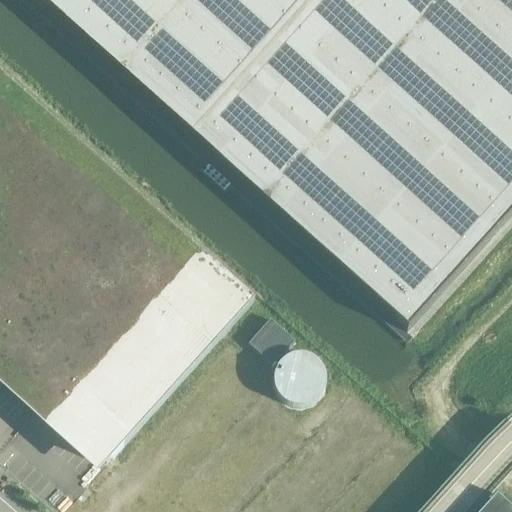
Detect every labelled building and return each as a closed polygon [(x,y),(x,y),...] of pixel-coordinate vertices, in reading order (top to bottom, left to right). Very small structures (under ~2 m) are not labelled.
[(33,0),(192,143),(319,0),(33,0)] [(511,216),(511,0),(319,0),(192,143),(406,335),(511,216)] [(0,75),(0,362),(111,462),(253,303),(0,75)] [(270,323),(250,345),(273,366),(293,344),(270,323)] [(485,511),(507,511),(495,501),(485,511)]
